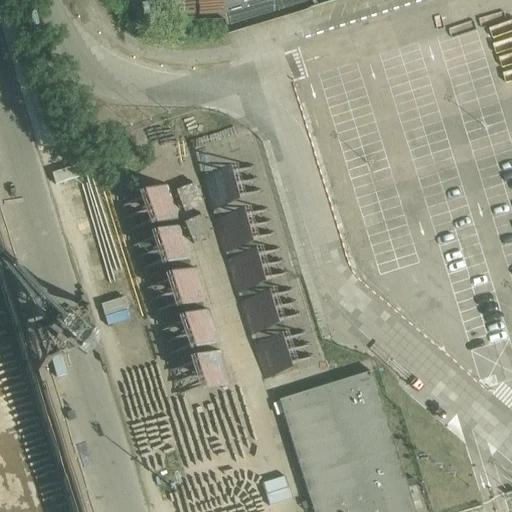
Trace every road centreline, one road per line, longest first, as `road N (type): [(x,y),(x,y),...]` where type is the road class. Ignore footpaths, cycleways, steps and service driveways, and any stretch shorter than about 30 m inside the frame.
road 1 (unknown): [(511,321),(431,40)]
road 2 (unknown): [(354,63),(424,271)]
